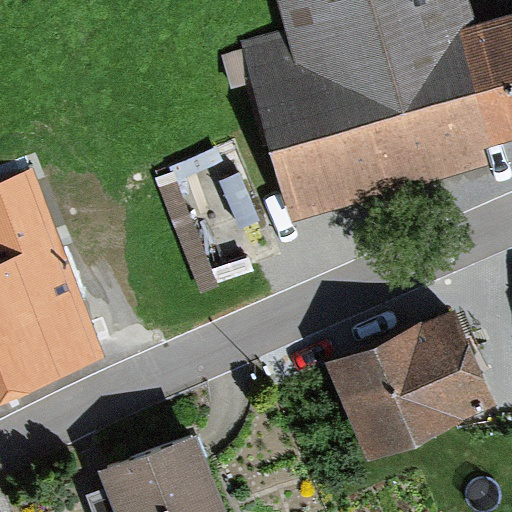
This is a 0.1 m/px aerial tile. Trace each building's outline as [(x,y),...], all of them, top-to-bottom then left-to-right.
[(273,0),(286,39),(248,51),(294,199),(511,131),(511,11),(469,24),(461,0),(273,0)] [(0,392),(99,353),(26,168),(0,177),(0,392)] [(183,168),(158,178),(204,286),(229,275),(183,168)] [(444,312),(326,362),(363,448),(480,399),(444,312)] [(198,417),(100,455),(122,511),(230,511),(234,510),(198,417)]
